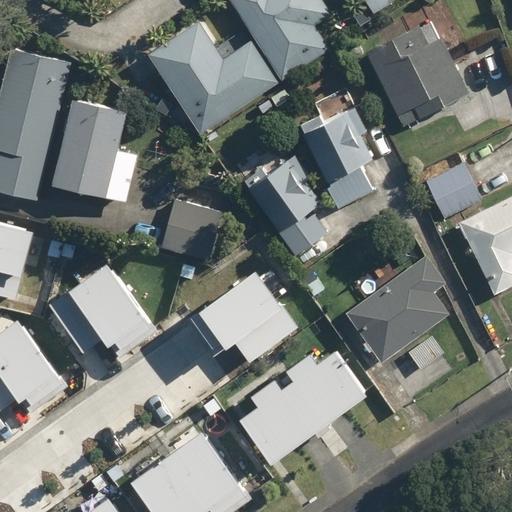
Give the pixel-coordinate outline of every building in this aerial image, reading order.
[(231,0),(284,79),(330,49),(315,27),(337,12),(328,0),(231,0)] [(362,0),(373,16),(396,0),(362,0)] [(441,18),(372,51),(408,126),(477,93),(441,18)] [(147,55),(198,132),(274,82),(249,44),(227,59),(201,19),(147,55)] [(80,55),(13,39),(0,95),(0,142),(2,143),(0,151),(0,183),(46,195),(80,55)] [(125,147),(134,105),(76,94),(59,181),(132,195),(141,150),(125,147)] [(325,113),(305,121),(342,209),(385,190),(373,163),(383,159),(372,132),(375,130),(364,104),(328,120),(325,113)] [(272,169),(258,150),(237,166),(303,253),(333,230),(316,207),(327,199),(293,153),(272,169)] [(487,194),(469,159),(430,180),(448,215),(487,194)] [(229,205),(182,189),(162,247),(208,264),(229,205)] [(511,190),(461,220),(503,292),(511,286),(511,190)] [(0,290),(11,293),(29,227),(0,219),(0,290)] [(109,342),(157,308),(119,254),(54,301),(85,344),(102,333),(109,342)] [(343,313),(380,366),(450,318),(436,298),(443,283),(424,256),(343,313)] [(313,319),(274,260),(219,296),(258,355),(313,319)] [(320,265),(304,276),(318,296),(334,285),(320,265)] [(0,409),(59,368),(19,312),(0,325),(0,409)] [(450,352),(437,333),(404,356),(418,375),(450,352)] [(293,457),(383,393),(345,339),(254,403),(293,457)] [(116,344),(78,374),(101,403),(83,417),(109,450),(122,440),(135,456),(177,423),(116,344)] [(181,511),(215,511),(262,479),(217,416),(148,464),(181,511)] [(136,511),(116,483),(74,511),(136,511)]
